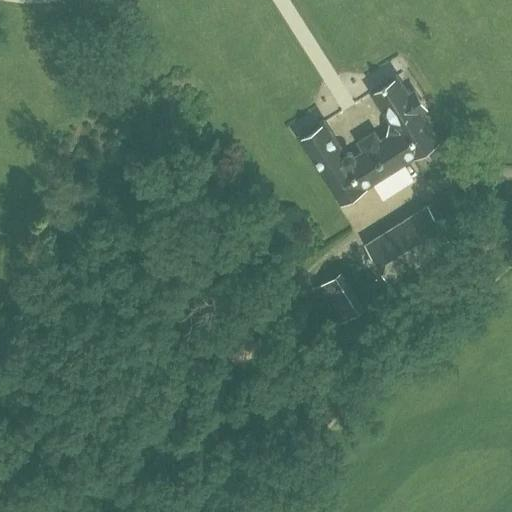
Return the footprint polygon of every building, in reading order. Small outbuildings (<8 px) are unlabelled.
[(428,109),(419,93),(409,99),(397,80),(378,91),(399,124),(397,124),(395,135),(396,137),(425,119),(421,113),(428,109)] [(365,185),(428,145),(434,155),(443,149),(425,119),(396,137),(358,160),(356,155),(349,153),(347,156),(365,185)] [(365,185),(347,156),(325,122),(303,135),(342,199),(365,185)] [(370,243),(392,278),(450,242),(428,207),(370,243)] [(317,287),(323,296),(316,300),(324,312),(331,307),(340,322),(366,306),(343,271),(317,287)]
